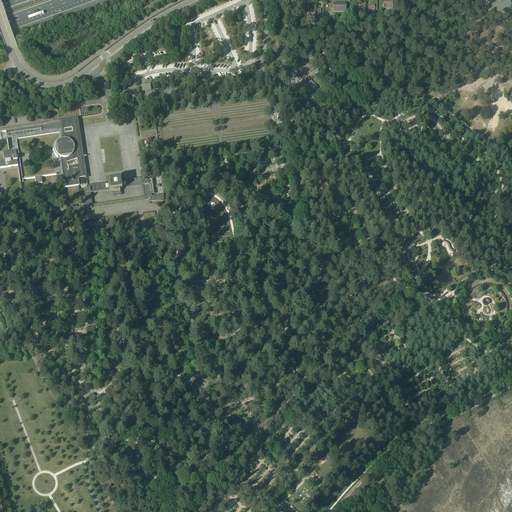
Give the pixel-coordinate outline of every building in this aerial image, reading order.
[(489,0),(485,1),(489,15),(511,9),(511,7),(510,0),(489,0)] [(334,4),(334,12),(346,12),(345,4),(334,4)] [(56,145),(55,144),(54,145),(54,146),(54,147),(53,148),(53,149),(53,150),(53,151),(53,152),(54,152),(54,153),(54,154),(55,155),(55,156),(56,156),(56,157),(57,158),(58,159),(59,157),(61,158),(61,163),(64,181),(85,178),(82,158),(86,157),(86,156),(80,158),(79,153),(81,153),(77,121),(72,122),(71,120),(69,120),(69,122),(62,123),(65,140),(64,140),(63,140),(62,140),(61,141),(60,141),(59,142),(58,142),(58,143),(57,143),(57,144),(56,144),(56,145)] [(51,131),(50,125),(6,131),(7,138),(51,131)] [(0,168),(18,166),(16,152),(3,154),(4,161),(0,161),(0,168)] [(142,186),(143,185),(145,201),(149,201),(149,203),(164,201),(163,195),(152,197),(152,195),(154,194),(152,180),(147,180),(144,181),(144,178),(141,179),(142,185),(141,185),(142,186)] [(110,183),(104,184),(105,191),(111,190),(111,192),(113,192),(114,195),(120,194),(120,191),(122,190),(122,188),(127,188),(126,181),(121,182),(120,180),(118,180),(118,179),(111,180),(112,181),(110,181),(110,183)] [(86,187),(87,189),(84,189),(84,194),(85,194),(86,204),(84,204),(84,206),(73,208),(73,213),(88,211),(88,209),(92,208),(89,193),(91,193),(91,192),(90,186),(86,187)]
